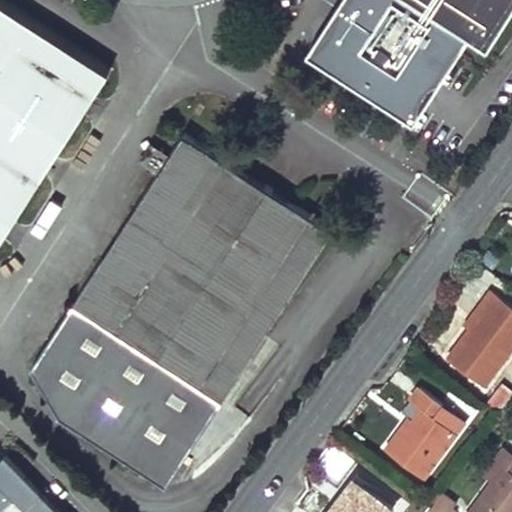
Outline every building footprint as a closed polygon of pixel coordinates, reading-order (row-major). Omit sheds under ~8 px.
[(511,0),(415,0),(486,46),(511,6),(511,0)] [(0,239),(49,163),(108,71),(0,1),(0,239)] [(332,229),(185,133),(169,158),(158,176),(34,370),(69,421),(169,484),(332,229)] [(158,176),(169,158),(149,145),(137,162),(158,176)] [(511,345),(511,300),(492,285),(481,300),(486,304),(472,323),(449,354),(486,381),(511,345)] [(486,304),(481,300),(466,320),(472,323),(486,304)] [(467,417),(422,381),(412,394),(425,405),(415,417),(408,426),(403,422),(386,445),(424,473),(467,417)] [(486,400),(498,409),(510,394),(498,384),(486,400)] [(408,426),(415,417),(409,413),(403,422),(408,426)] [(509,464),(511,460),(511,445),(508,442),(486,471),(493,477),(505,461),(509,464)] [(511,511),(511,460),(509,464),(505,461),(493,477),(466,511),(511,511)] [(74,511),(36,473),(10,498),(23,511),(74,511)] [(352,474),(343,484),(355,493),(380,511),(384,511),(391,503),(352,474)] [(344,507),(355,493),(343,484),(323,511),(333,511),(340,504),(344,507)] [(450,511),(460,499),(443,486),(430,504),(441,511),(450,511)] [(380,511),(355,493),(344,507),(340,504),(333,511),(380,511)]
